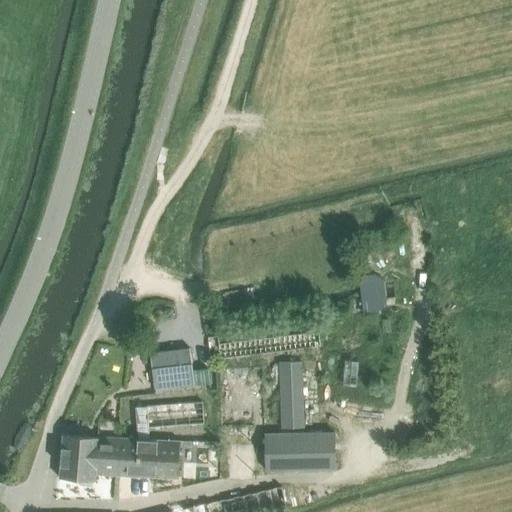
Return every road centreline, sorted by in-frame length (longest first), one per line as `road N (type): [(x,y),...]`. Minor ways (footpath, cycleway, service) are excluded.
road 1 (secondary): [(0,362),(44,259),(110,0)]
road 2 (track): [(251,0),(170,260),(153,284),(99,314)]
